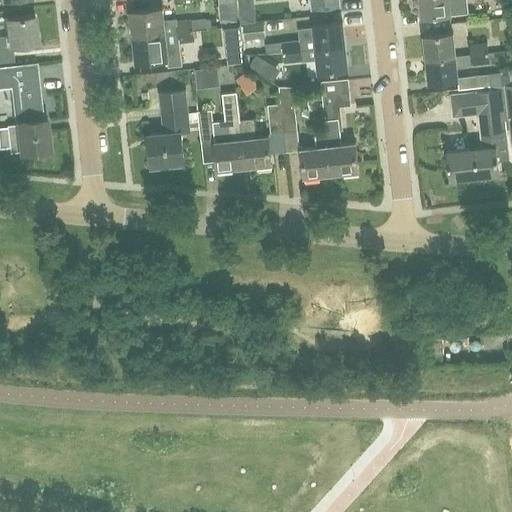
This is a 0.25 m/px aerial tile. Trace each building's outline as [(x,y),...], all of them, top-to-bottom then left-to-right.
[(219,0),(221,21),(238,20),(235,0),(219,0)] [(420,0),(422,17),(469,12),(467,0),(420,0)] [(131,10),(134,36),(193,30),(194,30),(204,29),(208,29),(206,18),(192,19),(177,21),(177,18),(164,20),(163,6),(131,10)] [(10,46),(38,43),(35,15),(7,18),(10,46)] [(285,51),(345,45),(342,21),(315,24),(316,37),(300,39),(300,40),(283,42),(275,43),(277,52),(285,51)] [(245,39),(266,37),(264,22),(243,24),(245,39)] [(217,48),(242,41),(238,25),(213,31),(217,48)] [(195,41),(194,30),(193,30),(134,36),(137,63),(169,59),(170,66),(182,65),(180,43),(195,41)] [(424,35),(427,59),(456,56),(456,55),(453,32),(424,35)] [(471,54),(488,52),(487,41),(470,43),(471,54)] [(347,69),(345,45),(285,51),(286,61),(302,59),(302,61),(318,59),(320,72),(347,69)] [(430,83),(458,80),(458,77),(457,67),(472,65),(490,63),(488,52),(471,54),(456,56),(427,59),(430,83)] [(283,70),(282,58),(268,59),(269,71),(283,70)] [(259,86),(247,70),(246,71),(236,79),(247,95),(259,86)] [(36,109),(32,72),(11,74),(12,91),(14,90),(16,111),(17,111),(19,122),(18,122),(18,125),(7,126),(9,152),(21,151),(21,154),(49,151),(46,119),(36,120),(35,109),(36,109)] [(490,85),(490,86),(503,85),(501,72),(459,76),(458,77),(458,80),(459,88),(480,86),(490,85)] [(324,108),(352,105),(348,78),(321,81),(324,108)] [(359,90),(379,90),(379,80),(359,80),(359,90)] [(503,85),(490,86),(490,90),(477,91),(483,147),(447,151),(451,179),(500,173),(497,145),(507,143),(504,119),(507,119),(507,118),(508,118),(505,85),(503,85)] [(280,86),(281,103),(284,132),(298,130),(294,86),(280,86)] [(187,114),(186,106),(184,89),(160,92),(163,122),(165,122),(166,132),(148,134),(151,165),(153,165),(154,168),(165,167),(165,164),(185,162),(181,131),(189,130),(187,114)] [(216,141),(218,169),(219,173),(233,172),(232,168),(245,167),(240,120),(237,92),(224,93),(227,121),(229,140),(216,141)] [(281,103),(268,105),(271,133),(284,132),(281,103)] [(201,139),(215,137),(212,110),(198,111),(198,113),(199,118),(200,129),(201,139)] [(198,113),(187,114),(189,130),(200,129),(199,118),(198,113)] [(327,133),(331,173),(344,172),(345,176),(359,174),(355,142),(341,144),(338,118),(325,120),(327,133)] [(240,120),(245,167),(257,165),(258,169),(272,168),(271,164),(270,153),(269,136),(264,136),(255,137),(253,119),(240,120)] [(320,175),(331,173),(327,133),(316,134),(317,147),(302,148),(302,149),(302,150),(305,176),(306,180),(320,179),(320,175)] [(83,287),(84,276),(77,276),(76,286),(83,287)]
